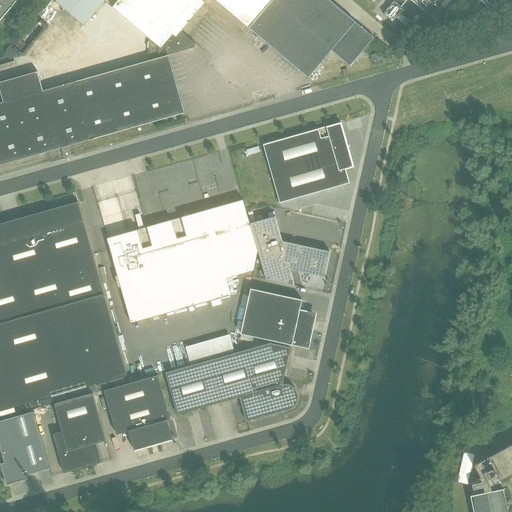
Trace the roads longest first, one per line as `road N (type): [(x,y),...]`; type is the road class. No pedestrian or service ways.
road 1 (unclassified): [(388,80),(313,422),(0,511)]
road 2 (unclassified): [(0,191),(388,80)]
road 3 (unknown): [(297,106),(229,36),(189,54)]
road 4 (unclassified): [(388,80),(511,41)]
